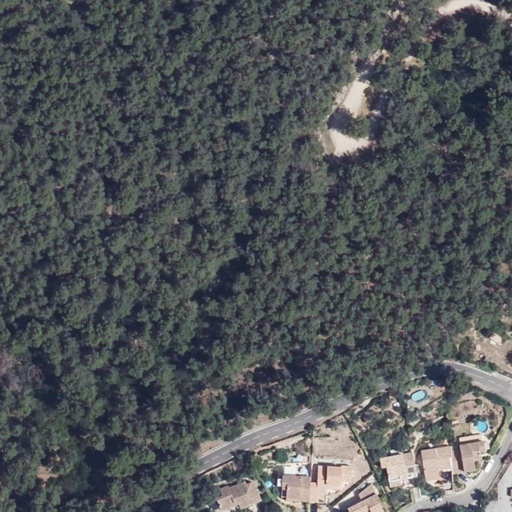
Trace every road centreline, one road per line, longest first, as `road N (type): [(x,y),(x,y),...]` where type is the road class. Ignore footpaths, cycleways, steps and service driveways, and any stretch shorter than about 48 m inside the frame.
road 1 (unclassified): [(511,395),(448,365),(391,380),(267,436),(132,511)]
road 2 (track): [(396,0),(339,118),(342,140),(355,143),(369,134),(424,12),(442,0)]
road 3 (residential): [(511,425),(475,493),(410,511)]
